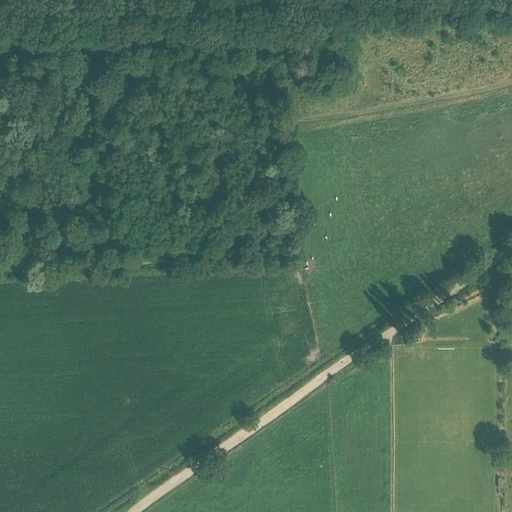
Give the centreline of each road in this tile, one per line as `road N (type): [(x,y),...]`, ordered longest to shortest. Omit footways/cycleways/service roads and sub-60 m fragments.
road 1 (track): [(134,511),(511,250)]
road 2 (unknown): [(392,511),(391,331)]
